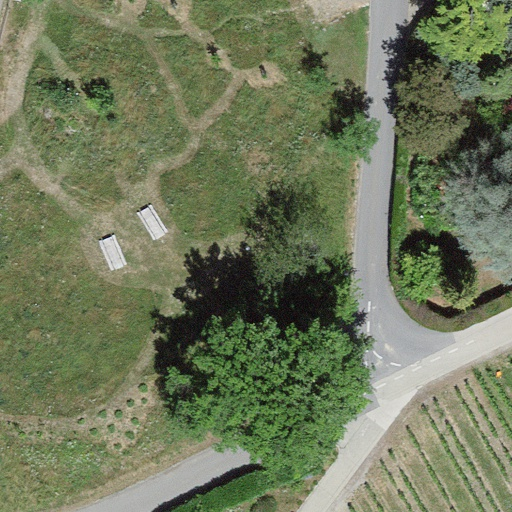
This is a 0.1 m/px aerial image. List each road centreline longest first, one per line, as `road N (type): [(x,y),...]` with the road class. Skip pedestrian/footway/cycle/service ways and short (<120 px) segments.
road 1 (residential): [(391,0),(373,231),(380,314),(409,378)]
road 2 (residential): [(133,511),(409,378)]
road 3 (track): [(409,378),(315,511)]
